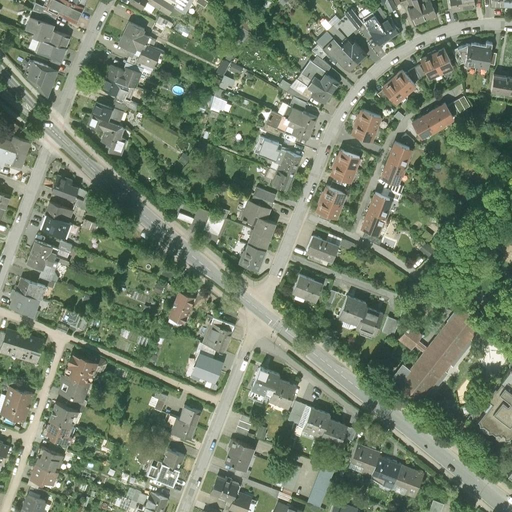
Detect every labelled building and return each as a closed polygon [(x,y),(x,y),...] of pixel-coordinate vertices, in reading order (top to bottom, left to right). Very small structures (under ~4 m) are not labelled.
[(47,10),(51,0),(47,0),(44,7),(37,3),(34,10),(57,20),(59,15),(47,10)] [(85,8),(70,0),(51,0),(47,10),(59,15),(61,17),(78,24),(85,8)] [(131,0),(128,5),(140,12),(146,2),(168,15),(174,5),(165,0),(131,0)] [(191,0),(175,0),(176,0),(174,4),(185,11),(191,0)] [(391,0),(376,0),(381,7),(385,14),(396,8),(394,6),(391,0)] [(407,0),(408,3),(411,9),(408,10),(414,26),(426,21),(417,0),(407,0)] [(417,0),(426,21),(436,17),(430,1),(428,1),(427,0),(417,0)] [(449,0),(452,13),(463,11),(461,0),(449,0)] [(461,0),(463,11),(475,8),(473,0),(461,0)] [(381,7),(373,12),(388,39),(399,33),(391,17),(387,19),(386,17),(385,14),(381,7)] [(351,9),(344,14),(345,15),(356,29),(362,23),(351,9)] [(55,25),(57,20),(34,10),(31,17),(55,25)] [(373,12),(361,18),(366,25),(374,40),(376,39),(379,44),(388,39),(373,12)] [(320,22),(328,29),(334,24),(345,37),(356,29),(345,15),(335,23),(327,16),(320,22)] [(159,16),(152,30),(165,37),(173,24),(159,16)] [(34,38),(68,50),(72,38),(57,33),(54,32),(57,26),(55,25),(31,17),(26,30),(35,33),(34,38)] [(255,25),(245,18),(240,25),(250,32),(255,25)] [(121,35),(157,50),(161,42),(146,36),(142,34),(144,29),(127,22),(121,35)] [(328,29),(326,31),(358,65),(367,55),(354,41),(351,43),(347,39),(345,37),(334,24),(328,29)] [(248,32),(239,26),(233,35),(238,39),(242,41),(248,32)] [(326,31),(315,42),(317,44),(327,54),(333,60),(335,58),(336,60),(349,73),(358,65),(326,31)] [(121,35),(117,44),(135,51),(139,53),(136,60),(153,67),(159,51),(157,50),(121,35)] [(68,50),(34,38),(30,49),(36,51),(35,52),(63,62),(68,50)] [(479,43),(469,41),(458,47),(465,62),(476,65),(479,43)] [(492,42),(486,41),(486,44),(479,43),(476,65),(488,67),(492,42)] [(317,44),(311,50),(318,55),(322,58),(327,54),(317,44)] [(465,62),(458,47),(452,49),(459,64),(465,62)] [(436,51),(432,53),(441,74),(453,69),(444,48),(436,51)] [(428,55),(420,59),(429,80),(441,74),(432,53),(428,55)] [(318,55),(312,62),(327,72),(331,66),(322,58),(318,55)] [(309,60),(301,72),(332,94),(339,83),(328,76),(326,74),(327,72),(312,62),(309,60)] [(35,61),(29,77),(49,100),(53,90),(60,71),(35,61)] [(242,72),(245,66),(235,61),(232,68),(242,72)] [(109,64),(105,76),(136,87),(141,72),(125,66),(123,70),(121,69),(109,64)] [(409,71),(414,81),(425,75),(419,65),(409,71)] [(395,75),(392,78),(406,95),(416,86),(402,70),(395,75)] [(301,72),(297,79),(307,85),(312,89),(310,93),(313,95),(326,103),(332,94),(301,72)] [(289,87),(286,92),(293,96),(306,102),(310,93),(312,89),(307,85),(303,91),(293,84),(297,79),(290,74),(283,83),(289,87)] [(136,87),(105,76),(100,88),(117,95),(131,100),(136,87)] [(234,81),(223,76),(219,85),(230,90),(234,81)] [(511,79),(508,78),(493,76),(490,94),(511,96),(511,79)] [(388,81),(381,87),(395,104),(406,95),(392,78),(388,81)] [(464,94),(459,97),(465,108),(470,105),(464,94)] [(293,96),(289,105),(302,111),(306,102),(293,96)] [(226,101),(215,97),(212,107),(222,111),(226,101)] [(95,102),(90,114),(107,121),(112,108),(109,107),(95,102)] [(201,104),(196,102),(193,108),(199,111),(201,104)] [(436,108),(428,112),(438,129),(454,120),(445,103),(436,108)] [(287,104),(282,116),(312,129),(317,117),(305,112),(302,111),(289,105),(287,104)] [(358,116),(356,120),(378,128),(382,116),(361,108),(358,116)] [(270,111),(265,123),(280,129),(284,131),(286,126),(292,129),(289,133),(307,141),(312,129),(282,116),(270,111)] [(420,117),(411,122),(422,139),(438,129),(428,112),(420,117)] [(90,114),(86,124),(103,130),(100,141),(108,143),(107,146),(106,150),(121,155),(126,137),(120,136),(123,127),(122,125),(107,121),(90,114)] [(355,124),(352,132),(373,141),(378,128),(356,120),(355,124)] [(278,135),(280,129),(265,123),(262,128),(266,130),(278,135)] [(253,126),(247,124),(245,130),(251,133),(253,126)] [(405,133),(402,138),(410,145),(414,141),(405,133)] [(276,159),(280,149),(275,147),(278,141),(260,134),(254,150),(276,159)] [(0,146),(27,156),(32,143),(15,136),(13,141),(0,135),(0,146)] [(390,150),(387,160),(406,167),(413,148),(394,142),(390,150)] [(23,168),(27,156),(0,146),(0,166),(4,168),(5,166),(7,162),(23,168)] [(336,157),(335,161),(356,169),(361,157),(355,154),(348,152),(340,148),(336,157)] [(276,159),(272,168),(293,176),(301,157),(281,150),(280,149),(276,159)] [(190,158),(182,153),(178,159),(185,165),(190,158)] [(384,168),(381,177),(400,183),(406,167),(387,160),(384,168)] [(333,165),(330,173),(335,175),(347,180),(351,182),(356,169),(335,161),(333,165)] [(277,187),(288,191),(293,176),(272,168),(269,167),(266,176),(273,179),(271,185),(277,187)] [(347,180),(335,175),(333,181),(343,184),(345,185),(347,180)] [(53,192),(77,202),(78,199),(85,202),(87,197),(89,193),(72,185),(74,182),(70,180),(60,176),(56,187),(53,192)] [(341,190),(343,184),(333,181),(330,186),(341,190)] [(386,181),(381,194),(392,199),(397,200),(400,194),(397,193),(400,186),(386,181)] [(179,184),(175,182),(173,185),(171,184),(169,188),(176,193),(179,184)] [(321,196),(342,205),(346,193),(341,190),(330,186),(325,184),(322,192),(321,196)] [(255,187),(252,197),(272,204),(276,195),(255,187)] [(0,191),(1,189),(0,188),(0,206),(6,209),(10,197),(4,195),(0,193),(0,191)] [(366,208),(386,215),(392,199),(381,194),(373,191),(369,200),(366,208)] [(342,205),(321,196),(319,201),(315,209),(320,211),(331,215),(337,218),(342,205)] [(96,201),(87,197),(85,202),(78,199),(77,202),(75,206),(87,211),(96,201)] [(252,197),(250,201),(270,209),(272,204),(252,197)] [(253,226),(252,230),(269,236),(275,223),(266,220),(269,213),(270,209),(250,201),(245,200),(238,220),(253,226)] [(50,202),(46,214),(70,223),(72,218),(75,210),(74,210),(71,209),(50,202)] [(87,211),(75,206),(74,210),(75,210),(72,218),(84,222),(85,219),(87,211)] [(218,207),(209,231),(219,235),(228,211),(218,207)] [(386,215),(366,208),(363,217),(360,226),(379,233),(386,215)] [(193,222),(195,217),(181,211),(179,217),(193,222)] [(331,215),(320,211),(318,216),(329,221),(331,215)] [(70,223),(46,214),(42,225),(56,230),(58,231),(61,225),(73,229),(75,224),(70,223)] [(458,224),(451,218),(446,224),(453,230),(458,224)] [(97,224),(85,219),(84,222),(82,227),(94,232),(97,224)] [(252,230),(244,250),(242,249),(237,265),(256,272),(264,252),(265,250),(269,236),(252,230)] [(431,235),(426,230),(421,235),(427,240),(431,235)] [(379,246),(381,241),(365,233),(363,237),(379,246)] [(325,240),(311,235),(307,248),(306,251),(305,253),(308,254),(306,260),(324,267),(326,262),(332,264),(339,245),(325,240)] [(36,239),(31,253),(58,263),(69,267),(71,262),(55,256),(58,249),(59,248),(54,246),(36,239)] [(354,245),(342,239),(339,244),(352,250),(354,245)] [(61,241),(59,248),(58,249),(69,253),(72,245),(61,241)] [(434,250),(425,242),(419,250),(428,257),(434,250)] [(31,253),(27,263),(40,268),(43,269),(54,273),(55,272),(58,263),(31,253)] [(54,273),(43,269),(41,275),(57,281),(59,278),(55,272),(54,273)] [(294,281),(290,290),(313,299),(320,280),(314,278),(298,272),(294,281)] [(316,272),(314,278),(320,280),(325,282),(327,277),(316,272)] [(18,286),(17,291),(43,300),(48,287),(21,277),(18,286)] [(163,286),(157,284),(154,292),(160,294),(163,286)] [(335,289),(330,287),(325,299),(331,301),(335,289)] [(43,300),(17,291),(14,295),(12,301),(39,311),(43,300)] [(181,292),(171,318),(187,325),(197,298),(185,293),(181,292)] [(338,317),(357,324),(364,305),(365,302),(352,297),(346,295),(338,317)] [(452,313),(427,345),(419,339),(423,334),(410,323),(399,337),(412,348),(415,344),(423,350),(412,365),(404,359),(391,376),(416,397),(420,400),(481,322),(459,304),(452,313)] [(378,310),(364,305),(357,324),(356,328),(374,335),(383,312),(378,310)] [(152,309),(145,306),(143,311),(150,314),(152,309)] [(80,314),(72,311),(68,323),(76,326),(80,314)] [(387,317),(382,331),(393,335),(398,321),(387,317)] [(212,321),(204,343),(215,347),(226,351),(232,336),(235,330),(212,321)] [(6,329),(0,347),(0,348),(18,354),(27,328),(17,325),(8,322),(6,329)] [(27,328),(18,354),(37,360),(41,347),(45,334),(36,331),(27,328)] [(215,347),(204,343),(201,351),(211,355),(215,347)] [(41,347),(37,360),(43,362),(47,349),(41,347)] [(69,359),(65,370),(91,379),(95,367),(101,370),(104,368),(107,361),(106,358),(99,355),(98,359),(89,356),(72,350),(69,359)] [(214,377),(221,359),(211,355),(201,351),(193,368),(214,377)] [(511,357),(508,363),(510,367),(496,385),(494,384),(490,389),(489,389),(471,413),(472,416),(475,416),(478,418),(479,422),(483,422),(487,425),(488,428),(491,427),(494,430),(496,430),(497,430),(500,433),(502,431),(503,432),(504,436),(507,435),(508,436),(511,430),(511,463),(507,470),(511,473),(511,357)] [(268,367),(260,364),(249,395),(262,400),(265,392),(272,395),(279,375),(280,372),(268,367)] [(62,379),(59,388),(70,392),(84,398),(91,379),(65,370),(62,379)] [(292,380),(279,375),(272,395),(270,399),(289,406),(297,382),(292,380)] [(10,379),(8,384),(21,388),(22,382),(10,379)] [(8,384),(0,409),(0,411),(25,420),(28,408),(33,392),(21,388),(8,384)] [(168,395),(157,391),(155,396),(160,398),(166,400),(168,395)] [(84,398),(70,392),(66,403),(79,408),(83,410),(87,399),(84,398)] [(157,406),(163,408),(166,400),(160,398),(157,406)] [(56,399),(50,415),(73,424),(79,408),(66,403),(64,402),(56,399)] [(295,399),(287,417),(299,422),(306,403),(295,399)] [(185,403),(180,415),(196,421),(201,409),(192,405),(185,403)] [(317,407),(309,404),(301,426),(321,433),(328,415),(329,411),(317,407)] [(177,413),(171,430),(179,433),(190,437),(196,421),(180,415),(177,413)] [(242,413),(236,430),(247,434),(253,417),(242,413)] [(48,426),(46,430),(52,433),(52,435),(56,437),(69,442),(71,443),(74,434),(69,432),(73,424),(50,415),(50,416),(52,417),(51,419),(49,419),(46,424),(48,425),(48,426)] [(341,420),(328,415),(321,433),(319,437),(338,445),(341,435),(345,424),(346,422),(341,420)] [(153,429),(164,434),(168,435),(170,429),(155,423),(153,429)] [(259,423),(255,434),(262,437),(267,425),(259,423)] [(350,426),(345,424),(341,435),(346,437),(350,426)] [(151,429),(143,426),(141,432),(149,434),(151,429)] [(350,426),(346,437),(353,439),(356,427),(350,426)] [(162,439),(164,434),(153,429),(151,435),(162,439)] [(0,435),(0,463),(3,464),(11,440),(2,437),(0,435)] [(69,442),(56,437),(54,443),(65,447),(67,448),(69,442)] [(229,446),(224,460),(237,464),(244,467),(252,445),(231,437),(229,444),(229,446)] [(115,442),(107,439),(104,447),(112,450),(115,442)] [(356,441),(349,460),(363,465),(360,472),(370,475),(371,472),(378,454),(380,450),(373,448),(356,441)] [(63,453),(65,447),(54,443),(52,449),(63,453)] [(42,445),(36,462),(57,469),(63,453),(52,449),(45,447),(42,445)] [(163,459),(180,465),(186,451),(176,447),(169,445),(163,459)] [(394,461),(378,454),(371,472),(384,477),(381,484),(391,488),(401,463),(394,461)] [(252,478),(268,481),(273,457),(262,455),(260,463),(264,464),(263,472),(258,471),(257,476),(253,475),(252,478)] [(158,462),(152,459),(147,472),(156,476),(163,459),(160,458),(158,462)] [(163,459),(156,476),(165,479),(174,482),(180,465),(163,459)] [(33,469),(30,477),(40,481),(44,482),(45,479),(53,482),(57,469),(36,462),(33,469)] [(290,494),(292,495),(301,467),(290,463),(280,491),(290,494)] [(335,469),(321,463),(306,501),(320,506),(335,469)] [(417,469),(401,463),(391,488),(414,497),(423,472),(417,469)] [(244,467),(237,464),(234,472),(247,477),(250,469),(244,467)] [(216,474),(209,492),(231,501),(234,493),(238,483),(226,479),(216,474)] [(145,487),(147,480),(134,475),(132,482),(145,487)] [(40,481),(30,477),(28,483),(38,486),(40,481)] [(136,489),(132,498),(145,503),(149,494),(136,489)] [(290,494),(280,491),(279,490),(277,496),(288,500),(290,494)] [(148,503),(165,510),(170,497),(160,493),(153,491),(148,503)] [(24,502),(23,506),(37,511),(43,511),(48,500),(28,492),(24,502)] [(231,501),(227,510),(232,511),(243,511),(248,499),(234,493),(231,501)] [(138,501),(123,495),(119,506),(129,510),(130,506),(135,508),(138,501)] [(335,498),(329,511),(356,511),(357,511),(358,507),(351,505),(335,498)] [(231,501),(226,499),(222,510),(227,511),(232,511),(227,510),(231,501)] [(276,499),(270,511),(301,511),(302,509),(276,499)] [(434,500),(428,511),(441,511),(445,505),(434,500)] [(163,511),(165,510),(148,503),(146,510),(138,507),(136,511),(163,511)]
